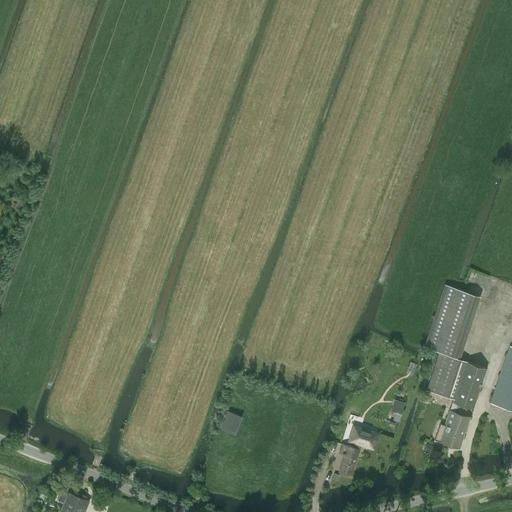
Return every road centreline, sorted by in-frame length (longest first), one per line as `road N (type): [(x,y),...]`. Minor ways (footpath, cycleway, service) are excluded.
road 1 (unclassified): [(188,511),(0,432)]
road 2 (track): [(470,487),(467,460),(511,320)]
road 3 (unclassified): [(511,477),(367,511)]
